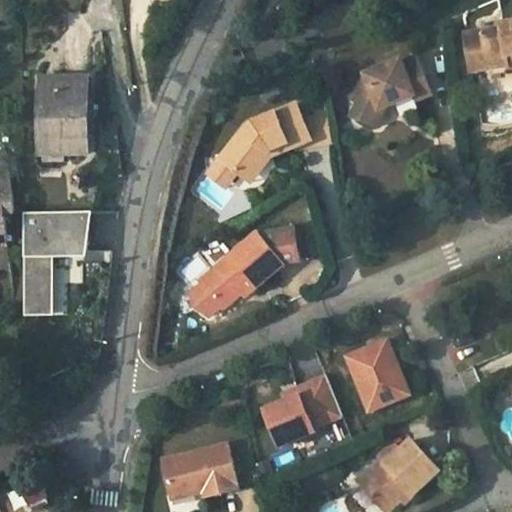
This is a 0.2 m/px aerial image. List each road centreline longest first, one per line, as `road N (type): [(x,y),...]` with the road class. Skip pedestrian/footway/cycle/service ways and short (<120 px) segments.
road 1 (residential): [(118,389),(142,192),(182,74),(220,0)]
road 2 (residential): [(398,281),(169,381),(118,389)]
road 3 (residential): [(494,497),(398,281)]
road 4 (unknown): [(492,240),(426,44)]
road 5 (residential): [(511,232),(398,281)]
